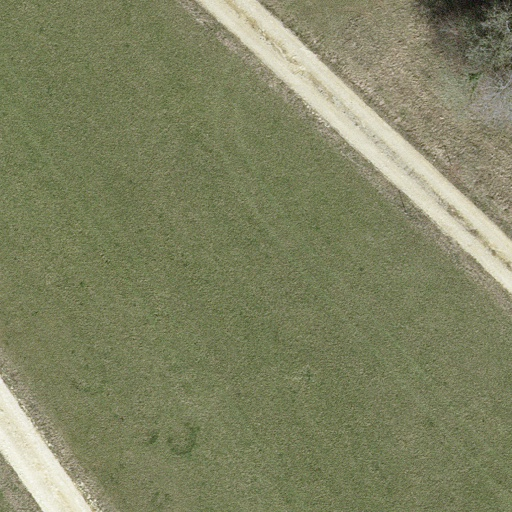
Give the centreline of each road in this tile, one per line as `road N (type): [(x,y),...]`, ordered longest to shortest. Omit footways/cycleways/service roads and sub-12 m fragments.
road 1 (track): [(225,0),(511,262)]
road 2 (track): [(0,399),(79,511)]
